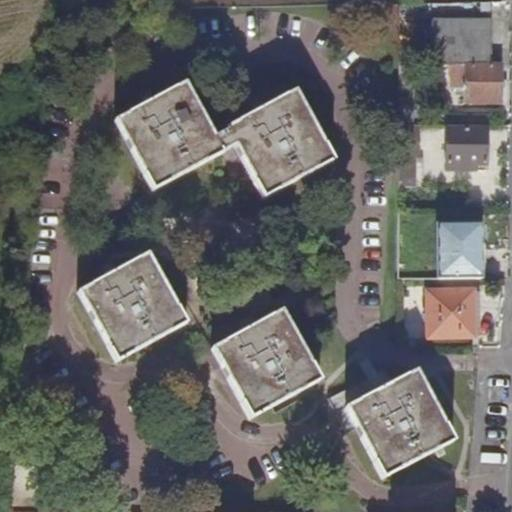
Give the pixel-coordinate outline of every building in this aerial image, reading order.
[(430,66),(490,66),(490,26),(430,26),(430,66)] [(490,66),(430,66),(430,73),(450,73),(450,96),(463,96),(462,107),(500,107),(500,70),(490,70),(490,66)] [(151,193),(220,156),(212,142),(184,87),(114,125),(151,193)] [(224,136),(232,150),(260,203),(330,166),(294,95),(222,131),(224,136)] [(397,106),(410,106),(410,95),(397,95),(397,106)] [(410,128),(410,106),(397,106),(397,128),(410,128)] [(446,168),(454,168),(453,175),(469,175),(469,168),(485,168),(485,132),(446,132),(446,168)] [(224,136),(212,142),(220,156),(232,150),(224,136)] [(440,285),(480,285),(480,230),(440,230),(440,285)] [(76,296),(115,365),(186,327),(147,256),(76,296)] [(474,298),(428,297),(428,341),(474,342),(474,298)] [(210,350),(249,420),(271,409),(319,385),(282,313),(210,350)] [(411,374),(343,409),(381,483),(425,461),(431,458),(451,448),(419,382),(411,374)]
